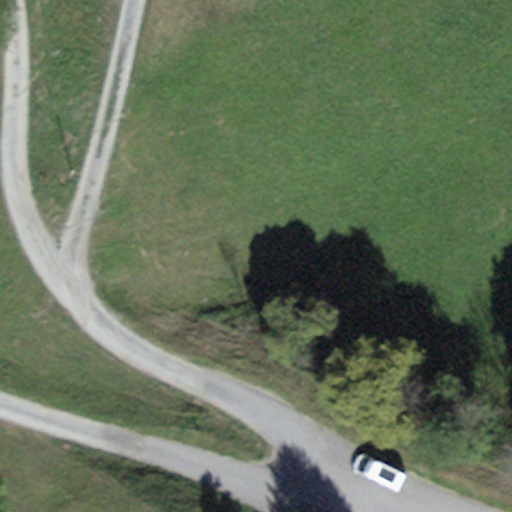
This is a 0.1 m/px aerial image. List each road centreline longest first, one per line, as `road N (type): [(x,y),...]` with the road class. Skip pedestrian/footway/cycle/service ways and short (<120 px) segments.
road 1 (track): [(60,269),(83,321),(149,366),(260,412),(315,446),(354,495)]
road 2 (track): [(354,495),(234,484),(0,417)]
road 3 (track): [(11,0),(13,200),(38,252),(60,269)]
road 4 (track): [(132,0),(88,203),(60,269)]
